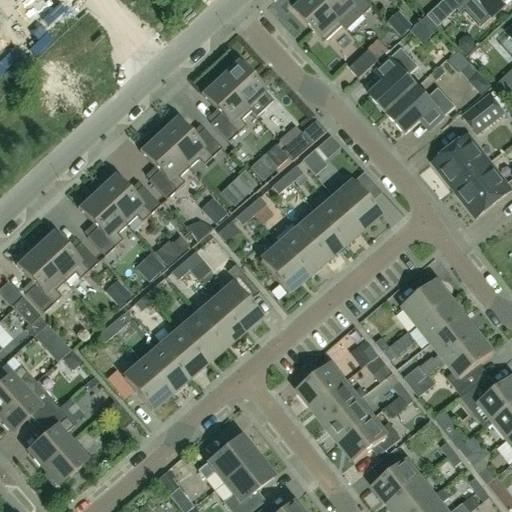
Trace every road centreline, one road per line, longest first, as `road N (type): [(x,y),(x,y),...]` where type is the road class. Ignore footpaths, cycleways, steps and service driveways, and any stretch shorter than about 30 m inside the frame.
road 1 (residential): [(230,4),(0,218)]
road 2 (residential): [(429,217),(327,97),(299,85),(230,4)]
road 3 (residential): [(246,374),(429,217)]
road 4 (residential): [(92,511),(246,374)]
road 5 (residential): [(246,374),(344,511)]
road 6 (residential): [(511,320),(488,306),(429,217)]
